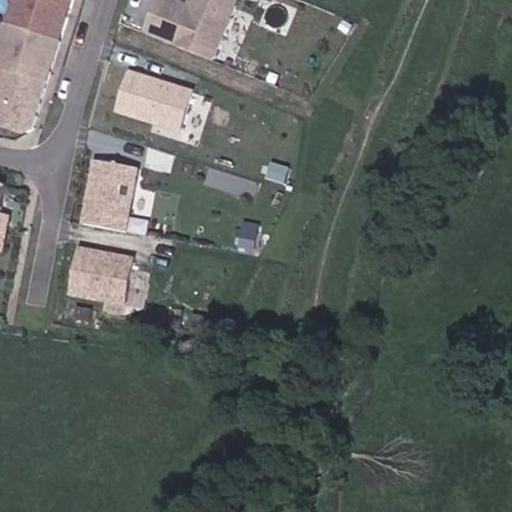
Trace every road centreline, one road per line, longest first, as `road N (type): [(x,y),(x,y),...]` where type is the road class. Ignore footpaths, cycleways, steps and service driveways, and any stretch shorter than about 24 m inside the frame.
road 1 (residential): [(106,0),(57,169)]
road 2 (residential): [(57,169),(37,295)]
